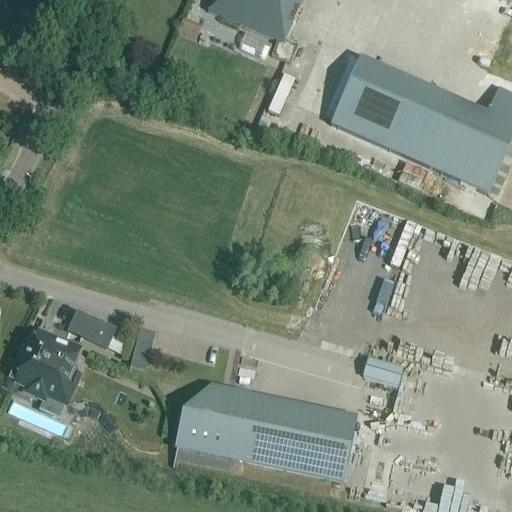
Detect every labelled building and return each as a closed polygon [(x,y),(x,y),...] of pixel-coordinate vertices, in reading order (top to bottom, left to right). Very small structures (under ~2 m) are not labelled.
[(213,0),(207,13),(279,44),(272,58),(292,66),(299,49),(286,43),(303,0),(213,0)] [(184,20),(178,35),(197,43),(203,28),(184,20)] [(331,128),(489,198),(511,145),(511,129),(506,127),(360,62),(331,128)] [(23,350),(9,381),(26,389),(24,393),(42,401),(44,397),(56,402),(62,388),(65,389),(72,374),(69,373),(77,354),(37,336),(43,322),(42,322),(27,354),(23,352),(24,350),(23,350)] [(86,345),(107,354),(116,332),(96,324),(86,345)] [(138,331),(133,371),(150,374),(155,334),(138,331)] [(403,372),(367,361),(361,380),(398,390),(403,372)] [(182,418),(171,469),(172,469),(176,449),(339,484),(352,423),(208,392),(207,393),(182,418)]
